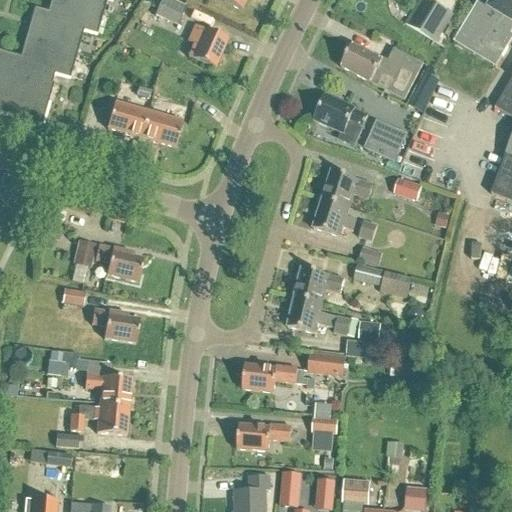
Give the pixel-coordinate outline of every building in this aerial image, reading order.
[(0,116),(41,128),(52,86),(50,86),(53,77),(68,82),(82,34),(95,38),(105,0),(51,0),(47,15),(33,11),(19,60),(0,54),(0,116)] [(154,19),(177,29),(186,9),(164,0),(162,0),(160,4),(154,2),(151,9),(157,12),(154,19)] [(175,0),(188,12),(197,3),(205,10),(214,0),(175,0)] [(240,15),(247,0),(221,0),(219,4),(240,15)] [(420,0),(405,26),(436,45),(453,17),(425,0),(420,0)] [(511,35),(511,0),(479,0),(453,45),(495,70),(511,41),(511,37),(511,35)] [(144,38),(154,16),(130,5),(120,28),(144,38)] [(214,72),(226,43),(194,29),(187,45),(197,50),(192,63),(214,72)] [(157,40),(154,74),(184,76),(186,42),(157,40)] [(352,48),(340,71),(402,103),(420,67),(393,53),(387,65),(381,61),(380,63),(352,48)] [(410,107),(425,115),(441,82),(436,79),(439,73),(429,68),(410,107)] [(511,80),(495,110),(511,120),(511,138),(490,197),(511,205),(511,80)] [(126,106),(148,109),(152,86),(130,83),(126,106)] [(325,99),(313,124),(340,137),(337,143),(355,151),(364,130),(363,129),(367,120),(353,114),(354,112),(325,99)] [(113,106),(106,132),(140,142),(147,116),(135,113),(113,106)] [(147,116),(140,142),(174,152),(181,126),(160,120),(147,116)] [(406,137),(376,124),(364,151),(394,164),(406,137)] [(331,175),(322,204),(348,212),(353,198),(367,203),(372,189),(356,184),(331,175)] [(398,182),(393,197),(417,205),(422,190),(398,182)] [(322,204),(313,232),(339,241),(342,231),(351,234),(355,223),(346,220),(348,212),(322,204)] [(437,216),(434,229),(445,231),(448,218),(437,216)] [(359,242),(372,246),(377,229),(364,225),(359,242)] [(47,227),(44,239),(57,242),(61,231),(47,227)] [(89,270),(94,248),(78,244),(72,267),(89,270)] [(65,277),(72,255),(44,245),(36,267),(65,277)] [(112,251),(111,252),(98,248),(94,262),(107,266),(104,277),(135,286),(142,263),(130,260),(131,256),(112,251)] [(363,251),(358,263),(378,270),(382,257),(363,251)] [(380,296),(406,302),(411,281),(357,268),(353,284),(381,290),(380,296)] [(301,273),(294,302),(321,308),(325,294),(339,297),(343,283),(301,273)] [(61,306),(83,310),(85,296),(63,293),(61,306)] [(48,311),(50,302),(27,297),(25,306),(48,311)] [(287,331),(314,337),(316,328),(334,332),(333,336),(346,339),(350,323),(319,316),(321,308),(294,302),(287,331)] [(107,316),(93,313),(83,312),(81,326),(104,330),(102,342),(134,348),(138,324),(126,322),(127,318),(107,315),(107,316)] [(381,328),(359,326),(357,340),(379,342),(381,328)] [(49,353),(48,364),(61,365),(62,355),(49,353)] [(307,376),(343,381),(346,362),(310,357),(307,376)] [(130,384),(108,382),(110,367),(76,363),(75,372),(86,373),(85,380),(84,380),(83,392),(99,394),(98,409),(127,412),(130,384)] [(395,365),(394,379),(413,380),(414,366),(395,365)] [(244,369),(241,393),(273,397),(275,385),(307,389),(306,392),(314,393),(316,384),(304,382),(305,374),(296,373),(275,370),(275,373),(244,369)] [(46,379),(45,389),(54,389),(55,380),(46,379)] [(14,395),(14,407),(35,407),(35,395),(14,395)] [(98,411),(92,411),(78,409),(77,419),(70,418),(68,434),(83,435),(84,423),(96,424),(95,437),(125,440),(127,412),(98,409),(98,411)] [(280,422),(297,422),(296,409),(280,409),(280,422)] [(311,437),(337,439),(338,423),(312,421),(311,437)] [(269,432),(238,429),(236,453),(268,456),(269,444),(290,446),(291,431),(269,429),(269,432)] [(54,450),(81,452),(82,439),(55,437),(54,450)] [(401,462),(403,448),(387,446),(385,461),(401,462)] [(350,464),(369,465),(370,449),(351,448),(350,464)] [(46,455),(45,468),(71,471),(73,458),(46,455)] [(325,460),(324,472),(332,473),(333,461),(325,460)] [(38,491),(38,473),(23,472),(22,490),(38,491)] [(280,510),(299,511),(302,478),(282,477),(280,510)] [(212,492),(198,492),(198,511),(230,511),(229,478),(211,478),(212,492)] [(470,511),(486,511),(490,479),(479,478),(478,498),(474,498),(473,500),(472,510),(470,510),(470,511)] [(248,495),(234,495),(234,511),(264,511),(265,495),(269,495),(269,480),(248,480),(248,495)] [(342,507),(368,509),(370,485),(344,483),(342,507)] [(404,511),(425,511),(427,492),(407,491),(404,511)] [(308,510),(326,511),(334,511),(336,502),(309,499),(308,510)] [(459,499),(458,509),(470,510),(472,510),(473,500),(459,499)] [(24,502),(23,511),(55,511),(56,505),(24,502)]
